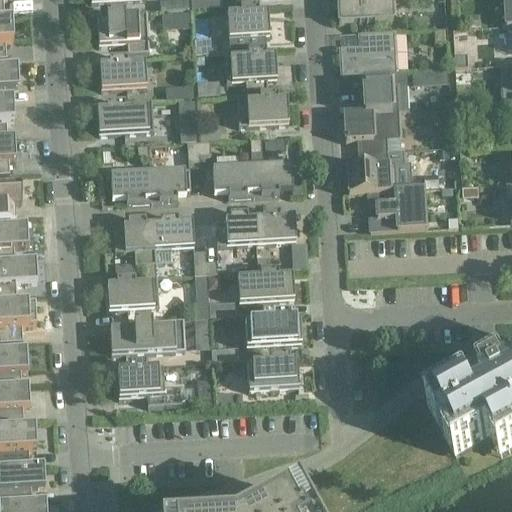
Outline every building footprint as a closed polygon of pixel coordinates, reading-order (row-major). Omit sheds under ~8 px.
[(9,0),(0,0),(0,19),(3,19),(3,5),(10,5),(9,0)] [(170,0),(171,6),(159,6),(159,15),(189,14),(188,0),(170,0)] [(234,0),(235,9),(252,8),(251,0),(234,0)] [(356,0),(350,0),(349,0),(340,0),(336,0),(338,28),(392,25),(390,0),(356,0)] [(511,0),(502,0),(504,32),(511,31),(511,0)] [(206,1),(191,2),(192,14),(207,14),(206,1)] [(268,42),(267,23),(267,16),(258,16),(258,12),(226,13),(228,44),(268,42)] [(189,16),(175,17),(175,29),(180,33),(190,32),(189,16)] [(105,20),(105,25),(96,26),(98,52),(126,50),(127,60),(148,58),(146,18),(105,20)] [(11,26),(0,26),(0,63),(6,63),(5,49),(12,48),(11,26)] [(446,46),(446,34),(433,34),(434,47),(446,46)] [(341,81),(361,80),(361,79),(389,77),(389,78),(395,78),(393,37),(358,39),(359,52),(339,53),(341,81)] [(210,43),(193,44),(194,59),(211,58),(210,43)] [(276,86),(274,67),(274,60),(265,60),(265,56),(224,58),(226,89),(245,88),(245,97),(267,96),(266,86),(276,86)] [(466,60),(453,60),(454,73),(467,72),(466,60)] [(108,65),(108,69),(99,70),(100,96),(145,93),(144,62),(108,65)] [(0,106),(5,107),(5,106),(4,93),(18,92),(17,69),(0,70),(0,106)] [(502,112),(511,111),(511,69),(500,70),(502,112)] [(448,87),(447,75),(435,76),(436,88),(448,87)] [(361,80),(363,118),(363,119),(397,117),(396,89),(389,90),(389,78),(389,77),(361,79),(361,80)] [(204,87),(196,88),(197,102),(205,101),(204,87)] [(288,129),(287,111),(286,103),(277,104),(277,99),(236,101),(238,132),(288,129)] [(478,100),(458,101),(458,109),(479,109),(478,100)] [(12,106),(5,106),(5,107),(0,106),(0,143),(7,143),(7,142),(6,129),(13,128),(12,106)] [(105,109),(106,114),(97,114),(98,140),(153,137),(151,106),(105,109)] [(194,106),(179,107),(180,121),(195,120),(194,106)] [(400,156),(397,117),(363,119),(363,118),(343,119),(345,147),(358,146),(358,158),(386,157),(400,156)] [(218,134),(199,135),(199,146),(219,145),(218,134)] [(14,142),(7,142),(7,143),(0,143),(0,179),(9,179),(8,165),(15,164),(14,142)] [(249,145),(250,158),(261,157),(260,145),(249,145)] [(209,147),(198,148),(199,161),(210,160),(209,147)] [(200,171),(199,161),(198,148),(186,149),(188,172),(200,171)] [(137,152),(137,164),(148,164),(147,151),(137,152)] [(447,154),(438,155),(438,163),(448,163),(447,154)] [(387,169),(386,157),(358,158),(359,171),(346,172),(348,200),(367,199),(367,197),(395,195),(394,169),(387,169)] [(290,170),(251,172),(253,203),(278,202),(278,197),(292,196),(290,170)] [(253,203),(251,172),(212,175),(213,201),(227,200),(227,204),(253,203)] [(188,176),(149,178),(151,209),(176,208),(176,203),(185,202),(185,197),(189,197),(188,176)] [(151,209),(149,178),(110,180),(111,206),(125,206),(125,210),(151,209)] [(20,185),(0,186),(0,223),(15,223),(14,209),(21,208),(20,185)] [(422,194),(395,195),(367,197),(367,199),(368,212),(375,211),(375,223),(369,223),(370,238),(424,235),(422,194)] [(451,194),(443,194),(444,207),(452,207),(451,194)] [(279,222),(279,218),(254,219),(255,250),(295,248),(293,222),(279,222)] [(255,250),(254,219),(228,220),(228,225),(224,225),(224,230),(215,231),(216,252),(255,250)] [(177,228),(177,223),(152,225),(153,256),(154,256),(155,268),(170,267),(169,255),(193,253),(191,227),(177,228)] [(153,256),(152,225),(126,226),(127,231),(122,231),(122,236),(113,237),(114,258),(133,257),(134,271),(143,271),(144,283),(155,283),(154,270),(155,270),(155,268),(154,256),(153,256)] [(0,230),(0,267),(14,266),(13,253),(27,252),(26,229),(0,230)] [(194,281),(206,280),(205,267),(205,257),(192,257),(194,281)] [(256,264),(257,277),(268,276),(267,264),(256,264)] [(35,265),(14,266),(0,267),(0,303),(16,303),(15,289),(36,287),(35,265)] [(216,267),(205,267),(206,280),(217,279),(216,267)] [(268,276),(257,277),(236,278),(238,309),(293,306),(292,280),(278,281),(277,276),(268,276)] [(156,283),(155,283),(144,283),(115,285),(116,290),(107,290),(108,316),(158,313),(156,283)] [(207,307),(192,308),(193,324),(208,323),(207,307)] [(233,308),(209,310),(210,322),(234,321),(233,308)] [(0,347),(22,347),(21,332),(35,331),(34,309),(0,310),(0,347)] [(300,350),(299,331),(299,324),(290,324),(289,319),(244,322),(245,353),(300,350)] [(132,328),(132,333),(109,334),(111,360),(184,356),(183,325),(132,328)] [(0,391),(21,390),(20,376),(27,376),(26,353),(0,354),(0,391)] [(224,354),(211,354),(212,367),(225,367),(224,354)] [(298,394),(297,375),(296,368),(287,369),(287,364),(246,366),(248,397),(298,394)] [(125,373),(125,378),(116,378),(118,404),(146,403),(147,412),(180,410),(179,393),(162,394),(161,371),(125,373)] [(511,381),(506,385),(501,376),(499,377),(490,381),(481,386),(486,396),(480,399),(478,395),(475,391),(473,388),(472,387),(471,386),(471,389),(473,392),(467,395),(465,391),(433,408),(428,411),(455,461),(461,459),(460,458),(490,442),(500,461),(511,455),(511,381)] [(211,384),(196,385),(198,412),(213,412),(211,384)] [(28,389),(21,390),(0,391),(0,427),(23,427),(22,412),(29,412),(28,389)] [(234,398),(233,407),(240,408),(242,399),(234,398)] [(230,400),(214,401),(214,412),(230,411),(230,400)] [(0,471),(29,470),(29,469),(28,456),(35,456),(34,433),(0,435),(0,471)] [(43,469),(29,469),(29,470),(0,471),(0,507),(31,506),(31,505),(30,492),(44,492),(43,469)] [(300,511),(295,502),(275,511),(300,511)]
